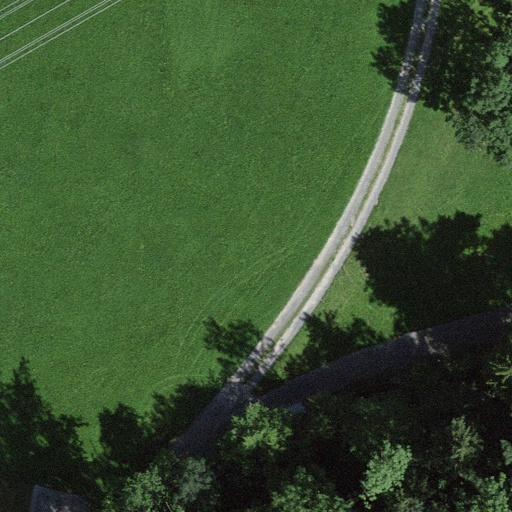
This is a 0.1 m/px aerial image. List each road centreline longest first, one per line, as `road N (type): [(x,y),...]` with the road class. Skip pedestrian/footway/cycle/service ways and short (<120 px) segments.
road 1 (track): [(190,449),(308,302),(371,198),(422,56),(430,0)]
road 2 (track): [(133,511),(190,449),(368,366),(511,319)]
